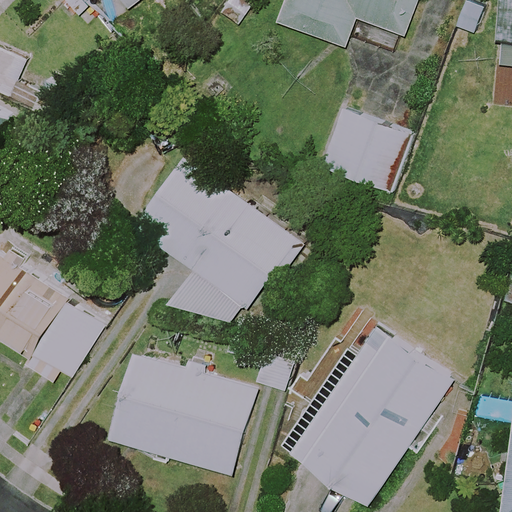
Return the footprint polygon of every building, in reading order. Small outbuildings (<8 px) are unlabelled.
[(123,0),(131,10),(144,0),(123,0)] [(287,0),(280,20),(349,47),(361,17),(408,35),(421,0),(287,0)] [(511,0),(504,0),(500,66),(511,66),(511,0)] [(33,60),(0,45),(0,92),(15,99),(33,60)] [(396,125),(344,109),(326,169),(378,185),(396,125)] [(0,153),(17,118),(0,110),(0,153)] [(186,155),(136,225),(197,269),(175,299),(224,334),(245,304),(252,309),(302,240),(186,155)] [(0,239),(0,350),(57,386),(65,373),(76,380),(111,323),(73,300),(80,289),(0,239)] [(308,398),(300,411),(315,420),(295,451),(378,504),(461,372),(379,320),(362,346),(335,328),(295,390),(308,398)] [(263,386),(141,349),(116,435),(238,471),(263,386)]
